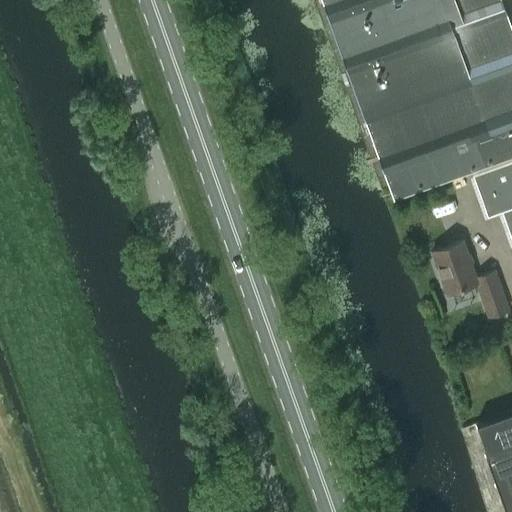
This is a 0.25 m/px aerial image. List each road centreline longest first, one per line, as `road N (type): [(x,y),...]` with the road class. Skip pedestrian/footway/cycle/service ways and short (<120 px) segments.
road 1 (unclassified): [(281,511),(99,0)]
road 2 (primary): [(334,511),(153,0)]
